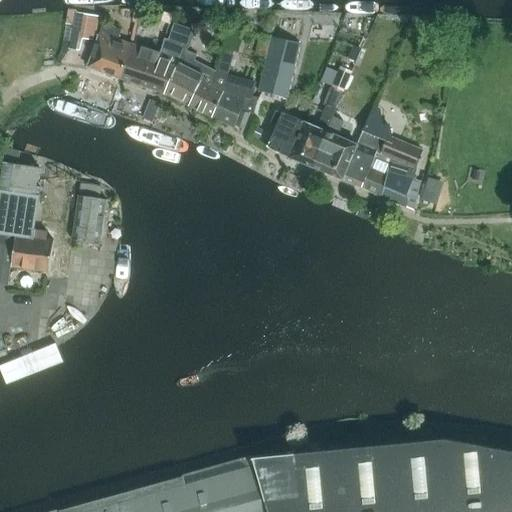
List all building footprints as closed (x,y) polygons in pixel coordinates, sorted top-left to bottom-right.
[(68,10),(66,24),(73,25),(75,13),(76,10),(68,9),(68,10)] [(135,9),(133,22),(135,22),(138,23),(141,9),(135,9)] [(73,25),(70,41),(63,40),(60,52),(56,61),(60,63),(69,50),(80,52),(83,40),(95,42),(99,16),(75,13),(73,25)] [(122,29),(104,23),(89,67),(100,71),(121,78),(133,43),(119,39),(122,29)] [(229,28),(223,47),(236,52),(243,33),(229,28)] [(258,91),(275,96),(287,98),(300,43),(270,36),(258,91)] [(133,43),(121,78),(141,85),(153,50),(133,43)] [(165,93),(179,62),(180,62),(184,50),(173,47),(170,56),(153,50),(141,85),(152,89),(165,93)] [(184,50),(180,62),(179,62),(177,67),(165,93),(179,100),(189,105),(202,79),(204,74),(206,70),(199,67),(200,64),(194,60),(196,55),(185,50),(185,51),(184,50)] [(228,75),(233,57),(220,54),(216,71),(216,72),(212,84),(212,87),(223,91),(212,116),(235,128),(235,125),(241,109),(250,112),(254,113),(257,101),(252,99),(256,83),(228,75)] [(212,116),(223,91),(212,87),(212,84),(216,72),(216,71),(200,64),(199,67),(206,70),(204,74),(202,79),(189,105),(212,116)] [(340,67),(332,86),(343,91),(351,72),(340,67)] [(330,87),(323,105),(335,109),(342,92),(330,87)] [(150,100),(143,118),(153,122),(155,116),(159,107),(160,104),(150,100)] [(335,110),(327,106),(318,127),(305,122),(290,157),(313,166),(328,131),(333,117),(335,110)] [(387,135),(392,137),(390,125),(382,126),(380,109),(373,106),(362,130),(363,130),(357,143),(343,179),(361,187),(362,187),(370,168),(374,157),(376,152),(380,154),(387,135)] [(159,107),(155,116),(162,120),(166,111),(159,107)] [(235,125),(244,128),(250,112),(241,109),(235,125)] [(278,124),(268,146),(290,157),(305,122),(277,111),(273,121),(278,124)] [(333,117),(328,131),(313,166),(343,179),(357,143),(363,130),(362,130),(354,127),(348,139),(338,135),(343,122),(333,117)] [(257,127),(253,137),(259,139),(263,130),(257,127)] [(392,159),(414,168),(422,150),(398,140),(392,137),(387,135),(380,154),(392,159)] [(382,197),(388,175),(392,159),(380,154),(376,152),(374,157),(370,168),(362,187),(382,197)] [(414,168),(392,159),(388,175),(382,197),(406,207),(407,207),(414,181),(416,170),(413,169),(414,168)] [(3,163),(0,185),(0,284),(8,286),(11,267),(48,272),(53,241),(46,240),(47,231),(34,229),(41,188),(36,187),(39,168),(3,163)] [(414,181),(407,207),(414,210),(420,183),(414,181)] [(426,204),(440,207),(444,186),(430,183),(426,204)] [(80,184),(78,195),(72,240),(100,244),(106,200),(100,199),(102,187),(80,184)] [(511,511),(511,452),(445,440),(252,458),(252,457),(252,458),(57,511),(511,511)]
